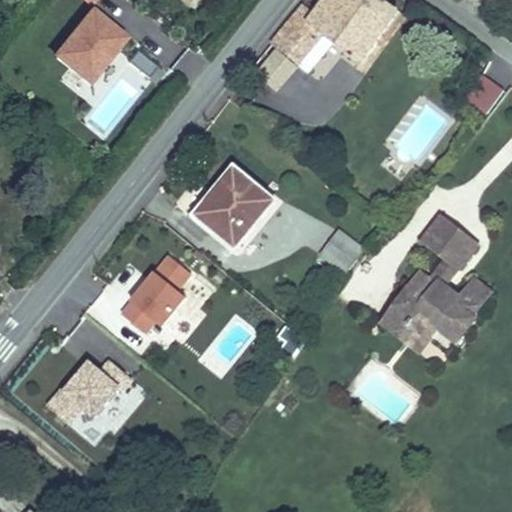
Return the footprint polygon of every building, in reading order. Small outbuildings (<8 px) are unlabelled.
[(77,0),(90,10),(97,0),(77,0)] [(310,0),(297,0),(269,36),(297,57),(318,30),(358,60),(399,4),(392,0),(318,0),(316,3),(310,0)] [(86,93),(127,42),(88,10),(47,61),(86,93)] [(132,50),(125,61),(148,76),(155,66),(132,50)] [(138,71),(95,109),(106,122),(149,84),(138,71)] [(459,102),(488,118),(504,90),(475,74),(459,102)] [(235,235),(273,184),(236,155),(215,186),(207,180),(191,201),(235,235)] [(363,235),(337,215),(320,237),(346,258),(363,235)] [(435,247),(446,231),(451,225),(437,215),(421,237),(435,247)] [(450,259),(460,265),(480,239),(461,226),(454,237),(446,231),(435,247),(450,259)] [(156,344),(202,282),(167,256),(121,318),(156,344)] [(436,278),(446,284),(460,265),(450,259),(436,278)] [(438,354),(490,285),(475,275),(461,296),(446,284),(436,278),(430,287),(422,297),(407,288),(378,326),(397,341),(406,330),(426,345),(438,354)] [(415,277),(407,288),(422,297),(430,287),(415,277)] [(496,290),(490,285),(438,354),(445,359),(477,317),(475,316),(496,290)] [(414,362),(426,345),(406,330),(397,341),(378,326),(372,333),(414,362)] [(111,362),(100,374),(88,363),(47,407),(92,449),(111,429),(100,418),(133,383),(111,362)]
